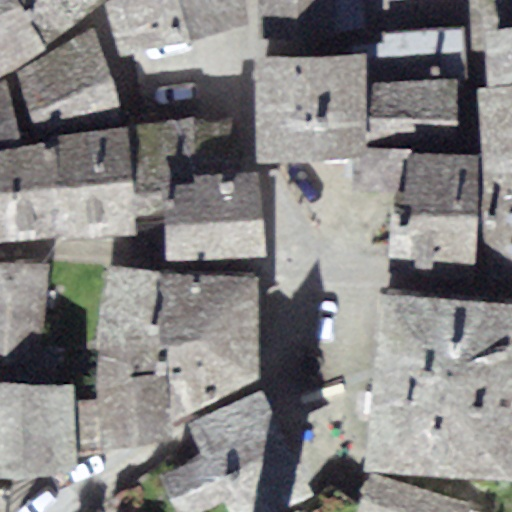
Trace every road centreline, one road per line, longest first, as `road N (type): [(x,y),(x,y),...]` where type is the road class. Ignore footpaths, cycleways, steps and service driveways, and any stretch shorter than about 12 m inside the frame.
road 1 (residential): [(286,259),(287,300),(270,353),(259,362),(259,386),(174,427),(65,494),(51,511)]
road 2 (residential): [(286,259),(159,267),(96,250),(0,253)]
road 3 (residential): [(251,0),(249,137),(286,259)]
road 4 (residential): [(511,297),(286,259)]
road 5 (residential): [(104,0),(89,22),(0,81)]
